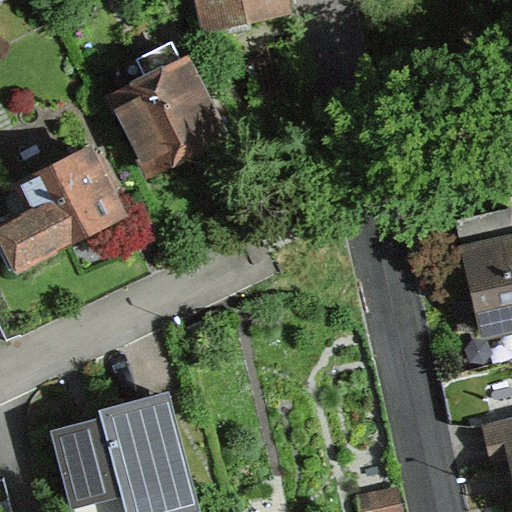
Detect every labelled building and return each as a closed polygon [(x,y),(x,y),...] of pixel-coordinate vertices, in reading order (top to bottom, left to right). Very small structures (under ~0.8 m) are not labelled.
[(195,0),(205,38),(285,19),(280,0),(195,0)] [(147,84),(109,101),(147,184),(227,146),(190,67),(179,72),(169,50),(138,64),(147,84)] [(126,227),(90,154),(31,182),(49,218),(0,241),(0,242),(18,279),(126,227)] [(511,219),(457,231),(462,258),(511,247),(511,219)] [(511,247),(462,258),(478,344),(511,337),(511,247)] [(96,416),(99,426),(51,438),(70,508),(115,497),(119,511),(195,511),(166,398),(96,416)] [(511,426),(485,433),(493,471),(508,467),(511,487),(511,426)] [(402,511),(399,494),(360,501),(361,511),(402,511)]
